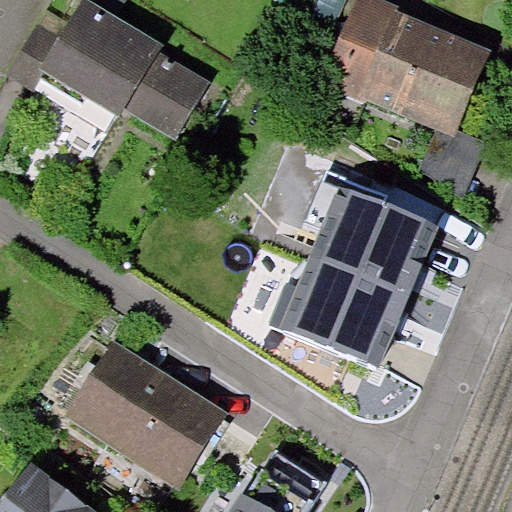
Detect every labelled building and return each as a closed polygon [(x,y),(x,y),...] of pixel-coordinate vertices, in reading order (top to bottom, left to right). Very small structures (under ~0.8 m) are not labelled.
[(34,34),(9,74),(74,115),(87,96),(119,116),(127,103),(177,135),(211,81),(81,0),(80,0),(52,45),(34,34)] [(454,136),(492,52),(376,0),(356,0),(333,51),(369,66),(357,92),(454,136)] [(434,236),(345,198),(331,232),(322,228),(309,261),(405,302),(434,236)] [(405,302),(309,261),(294,295),(285,291),(272,323),(377,368),(405,302)] [(180,486),(224,416),(111,341),(65,412),(180,486)] [(84,511),(38,480),(25,498),(20,495),(7,511),(84,511)]
